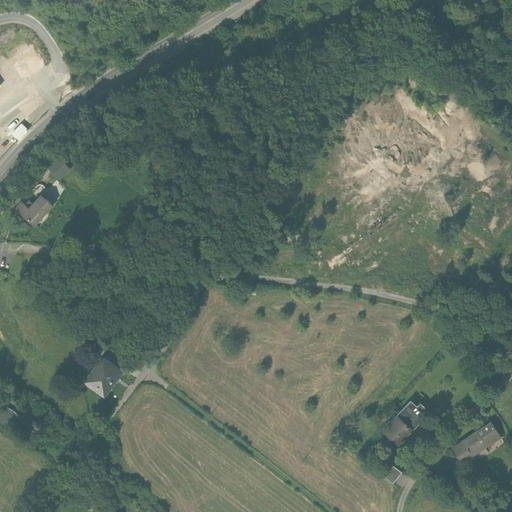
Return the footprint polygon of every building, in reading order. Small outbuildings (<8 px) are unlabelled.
[(21,124),(10,134),(17,141),(27,131),(21,124)] [(58,158),(48,168),(58,178),(68,169),(58,158)] [(56,196),(63,189),(56,182),(49,190),(56,196)] [(41,195),(33,204),(29,200),(24,206),(25,207),(21,212),(26,217),(34,224),(45,212),(46,214),(53,206),(41,195)] [(105,359),(86,384),(103,397),(122,372),(105,359)] [(437,420),(414,396),(379,429),(392,442),(407,428),(417,439),(437,420)] [(503,446),(489,427),(453,453),(461,464),(471,458),(476,465),(503,446)] [(382,475),(393,483),(401,472),(389,464),(382,475)]
